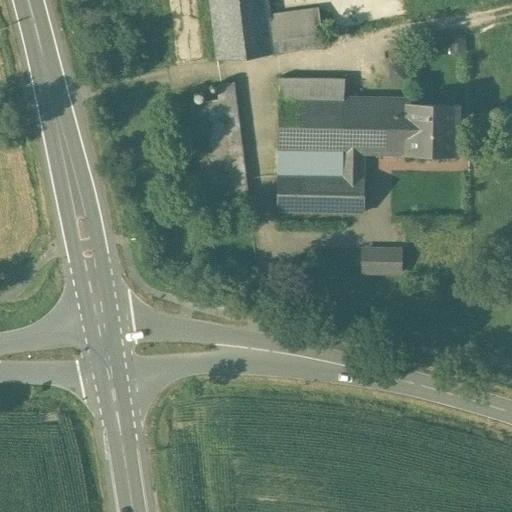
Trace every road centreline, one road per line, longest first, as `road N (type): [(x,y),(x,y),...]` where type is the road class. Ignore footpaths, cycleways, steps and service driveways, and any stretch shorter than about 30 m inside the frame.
road 1 (tertiary): [(105,349),(269,352),(511,415)]
road 2 (primary): [(105,349),(26,0)]
road 3 (primary): [(131,511),(105,349)]
